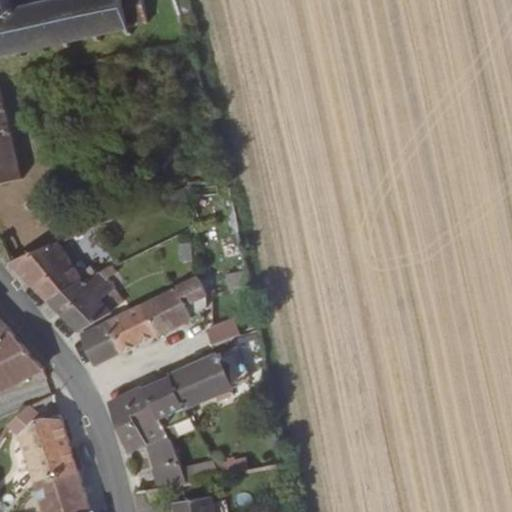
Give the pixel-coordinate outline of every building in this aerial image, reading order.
[(0,0),(0,66),(15,65),(15,67),(25,66),(25,62),(38,61),(39,63),(47,62),(47,58),(61,56),(61,60),(70,59),(70,54),(91,51),(91,55),(98,54),(97,50),(112,48),(113,52),(121,51),(120,46),(125,45),(124,35),(143,33),(139,7),(120,9),(118,0),(80,0),(80,1),(60,4),(60,0),(52,1),(52,6),(38,7),(37,3),(29,5),(29,9),(11,12),(10,3),(12,2),(12,0),(0,0)] [(168,10),(182,56),(195,52),(196,51),(182,9),(168,10)] [(0,194),(19,190),(0,117),(0,194)] [(121,227),(128,239),(187,216),(186,205),(161,212),(121,227)] [(10,267),(50,308),(102,278),(99,273),(81,284),(77,280),(62,287),(32,257),(10,267)] [(177,281),(178,285),(165,291),(167,296),(194,282),(193,272),(177,281)] [(50,308),(81,339),(83,342),(93,373),(123,358),(111,324),(97,332),(94,328),(109,321),(97,307),(109,299),(98,285),(104,282),(102,278),(50,308)] [(144,307),(157,341),(198,319),(194,310),(203,305),(194,282),(167,296),(144,307)] [(234,287),(238,303),(247,303),(243,284),(234,287)] [(194,310),(198,319),(207,315),(204,306),(203,305),(194,310)] [(111,324),(123,358),(157,341),(144,307),(111,324)] [(205,328),(212,346),(240,336),(233,317),(205,328)] [(0,342),(10,340),(0,329),(0,342)] [(0,392),(44,378),(10,340),(0,342),(0,392)] [(170,381),(183,411),(244,383),(232,354),(215,361),(170,381)] [(148,391),(163,421),(183,411),(170,381),(148,391)] [(107,409),(129,455),(152,447),(159,482),(181,478),(177,460),(173,442),(163,421),(148,391),(107,409)] [(14,421),(35,488),(80,473),(61,417),(39,419),(35,408),(14,421)] [(177,460),(181,478),(211,471),(207,453),(177,460)] [(35,488),(42,511),(92,511),(89,501),(80,473),(35,488)] [(171,500),(173,511),(219,511),(216,498),(207,499),(207,493),(171,500)]
